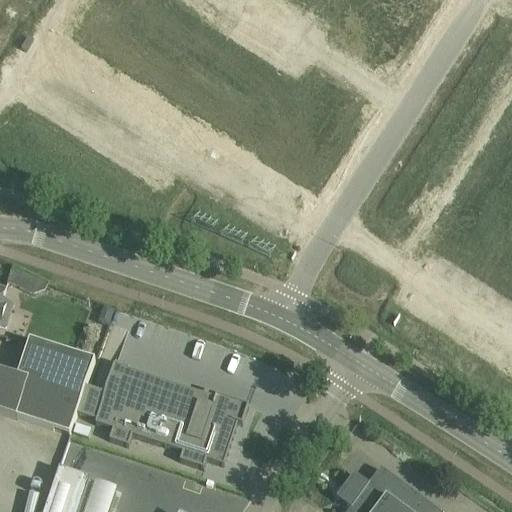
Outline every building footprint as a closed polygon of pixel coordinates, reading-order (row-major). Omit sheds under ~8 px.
[(84,0),(66,28),(81,38),(85,32),(94,38),(90,44),(107,55),(111,49),(120,55),(117,60),(130,69),(138,57),(154,67),(149,75),(248,139),(273,100),(175,37),(180,30),(158,17),(144,39),(125,26),(141,0),(84,0)] [(9,286),(30,296),(37,281),(14,270),(9,286)] [(0,329),(5,331),(13,307),(2,303),(6,292),(0,289),(0,329)] [(29,383),(17,421),(70,438),(95,364),(30,343),(18,379),(29,383)] [(86,392),(77,417),(97,423),(96,427),(95,427),(113,433),(109,444),(129,450),(132,439),(183,456),(180,464),(204,472),(207,464),(224,469),(238,427),(242,428),(249,409),(216,399),(215,402),(114,369),(105,398),(86,392)] [(0,415),(17,421),(29,383),(18,379),(0,373),(0,415)] [(79,511),(90,481),(58,470),(44,511),(79,511)] [(435,511),(381,472),(369,488),(354,477),(347,487),(339,491),(348,511),(350,511),(351,511),(350,511),(435,511)]
